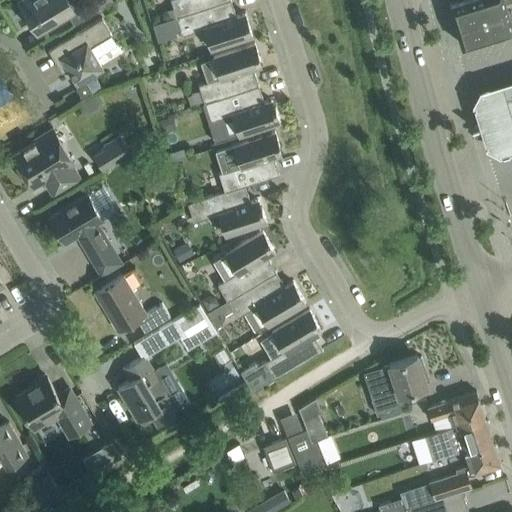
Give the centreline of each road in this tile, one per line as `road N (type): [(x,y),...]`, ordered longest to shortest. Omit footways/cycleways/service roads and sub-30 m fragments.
road 1 (residential): [(373,343),(299,220),(316,135),(275,0)]
road 2 (secondary): [(484,284),(450,193),(400,6)]
road 3 (residential): [(373,343),(172,459)]
road 4 (residential): [(0,348),(45,313),(36,271),(0,209)]
